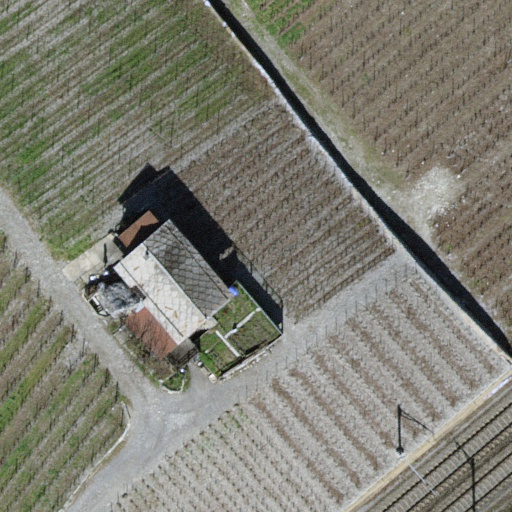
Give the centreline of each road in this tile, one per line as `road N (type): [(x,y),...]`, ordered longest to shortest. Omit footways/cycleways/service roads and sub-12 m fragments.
road 1 (track): [(215,0),(490,351)]
road 2 (track): [(0,239),(108,377),(141,439),(84,511)]
